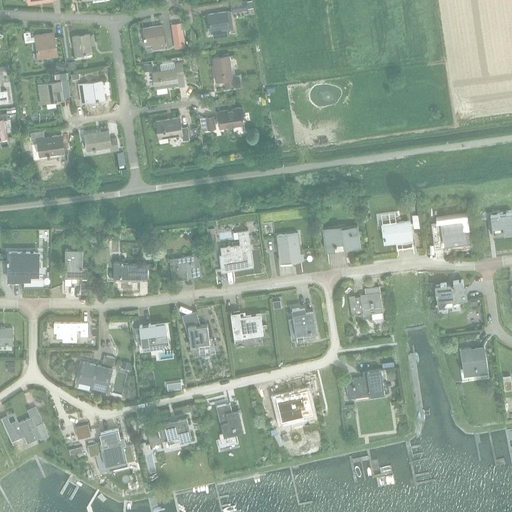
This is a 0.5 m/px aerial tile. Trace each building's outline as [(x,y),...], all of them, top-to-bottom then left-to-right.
[(232,11),(247,9),(246,1),(231,3),(232,11)] [(226,12),(207,14),(209,32),(212,31),(213,37),(229,35),(228,29),(233,28),(230,11),(226,12)] [(181,23),(172,24),(173,35),(181,34),(182,34),(181,23)] [(161,25),(143,28),(145,45),(152,44),(153,50),(165,48),(161,25)] [(53,33),(31,36),(30,31),(23,32),(25,42),(35,41),(38,58),(57,55),(53,33)] [(89,34),(72,37),(75,55),(92,53),(89,34)] [(232,79),(229,55),(212,58),(216,82),(225,80),(226,86),(238,84),(237,78),(232,79)] [(67,62),(69,70),(76,69),(74,60),(67,62)] [(54,68),(63,71),(65,64),(56,61),(54,68)] [(161,71),(153,72),(155,89),(177,85),(176,76),(183,75),(181,63),(160,66),(161,71)] [(1,95),(0,88),(0,74),(9,73),(8,65),(0,66),(0,102),(13,101),(11,94),(7,94),(1,95)] [(63,100),(62,97),(70,96),(68,78),(68,72),(56,74),(56,79),(60,78),(60,79),(60,82),(38,85),(40,103),(63,100)] [(105,84),(102,84),(101,81),(79,84),(81,103),(104,100),(102,87),(105,87),(105,84)] [(242,107),(218,111),(219,118),(218,118),(219,127),(243,124),(242,116),(243,116),(242,107)] [(15,109),(6,110),(7,117),(16,115),(15,109)] [(213,116),(205,117),(207,129),(215,128),(213,116)] [(168,141),(167,136),(182,134),(183,141),(189,140),(187,127),(181,128),(179,117),(167,119),(167,120),(156,122),(159,143),(168,141)] [(95,133),(83,135),(86,151),(109,146),(110,151),(118,150),(116,137),(110,139),(108,130),(95,132),(95,133)] [(43,131),(30,133),(31,140),(38,139),(40,153),(47,152),(47,155),(64,152),(61,135),(44,138),(43,131)] [(511,211),(490,215),(493,234),(511,231),(511,211)] [(433,235),(442,234),(443,241),(449,240),(449,242),(463,240),(467,236),(466,230),(465,231),(463,218),(440,221),(440,222),(431,223),(433,235)] [(409,220),(382,224),(384,243),(412,239),(409,220)] [(357,225),(323,230),(326,251),(345,248),(345,245),(359,243),(357,225)] [(227,246),(220,247),(223,269),(233,267),(232,262),(249,260),(248,251),(251,250),(248,229),(238,231),(240,244),(230,245),(230,244),(227,245),(227,246)] [(210,242),(218,241),(217,233),(214,234),(214,231),(208,232),(210,242)] [(277,235),(280,262),(286,261),(286,262),(292,261),(301,260),(297,233),(277,235)] [(65,250),(65,278),(87,278),(87,268),(82,267),(82,250),(65,250)] [(8,252),(8,279),(30,279),(30,272),(38,273),(38,253),(8,252)] [(182,258),(171,260),(173,272),(186,270),(187,275),(200,274),(197,254),(182,256),(182,258)] [(121,261),(113,261),(113,277),(148,277),(148,263),(123,263),(123,261),(121,261)] [(440,285),(436,285),(437,290),(435,290),(436,296),(437,296),(439,304),(443,303),(444,305),(445,307),(453,306),(458,306),(460,303),(460,301),(461,300),(463,298),(466,298),(464,286),(463,286),(462,280),(453,281),(453,283),(446,284),(446,282),(440,283),(440,285)] [(354,295),(355,303),(350,303),(351,311),(362,309),(363,314),(372,312),(373,318),(384,317),(380,287),(366,289),(367,295),(355,297),(354,295)] [(280,300),(273,301),(274,308),(281,307),(280,300)] [(312,310),(305,312),(304,306),(291,308),(293,317),(289,318),(292,338),(310,335),(310,334),(316,333),(312,310)] [(240,317),(240,311),(230,312),(234,337),(243,336),(243,332),(260,330),(259,324),(262,324),(260,313),(245,315),(246,316),(240,317)] [(99,328),(110,328),(110,313),(99,313),(99,328)] [(76,341),(76,338),(76,329),(80,329),(80,335),(87,335),(88,322),(54,322),(54,329),(56,329),(56,337),(62,337),(62,341),(76,341)] [(140,330),(135,330),(137,345),(142,344),(143,352),(149,351),(148,345),(168,343),(165,324),(170,323),(170,322),(165,323),(139,327),(140,330)] [(210,336),(208,336),(207,322),(196,324),(195,322),(187,323),(190,345),(198,344),(199,348),(213,344),(210,336)] [(0,328),(0,344),(12,344),(12,328),(0,328)] [(486,372),(483,347),(461,350),(465,375),(486,372)] [(122,368),(132,370),(133,365),(130,364),(130,362),(123,361),(122,368)] [(83,362),(78,381),(95,385),(94,388),(107,391),(112,369),(83,362)] [(353,384),(346,385),(348,398),(355,397),(355,394),(368,392),(368,395),(380,394),(384,393),(383,384),(387,384),(386,378),(382,379),(381,369),(362,371),(363,376),(352,378),(353,384)] [(180,382),(172,375),(166,383),(175,389),(176,387),(177,388),(181,383),(180,382)] [(510,375),(502,376),(504,390),(511,389),(510,375)] [(301,408),(309,406),(305,389),(276,396),(281,417),(302,412),(301,408)] [(34,400),(41,402),(43,396),(36,393),(34,400)] [(246,416),(255,414),(253,402),(244,404),(246,416)] [(230,403),(216,406),(221,424),(223,423),(226,433),(242,429),(238,411),(232,413),(230,403)] [(12,440),(24,434),(27,442),(40,437),(41,438),(48,435),(42,422),(35,425),(31,416),(16,423),(15,421),(10,423),(7,417),(1,419),(11,441),(12,441),(12,440)] [(162,442),(161,438),(165,437),(165,439),(167,439),(168,443),(191,437),(187,418),(157,425),(158,426),(147,429),(150,444),(162,442)] [(88,423),(76,426),(79,438),(92,435),(88,423)] [(108,463),(108,462),(126,457),(122,443),(125,442),(123,436),(120,437),(117,428),(100,433),(105,450),(98,451),(99,454),(99,455),(100,456),(100,457),(101,459),(102,460),(102,461),(104,462),(104,463),(105,464),(108,463)]
